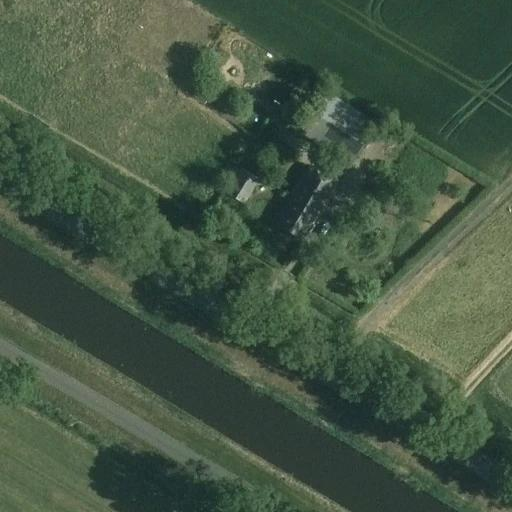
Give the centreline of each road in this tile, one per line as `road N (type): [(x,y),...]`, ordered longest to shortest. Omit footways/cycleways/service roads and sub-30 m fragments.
road 1 (tertiary): [(511,482),(0,178)]
road 2 (unclassified): [(276,511),(0,345)]
road 3 (track): [(319,370),(511,178)]
road 4 (track): [(428,431),(511,344)]
